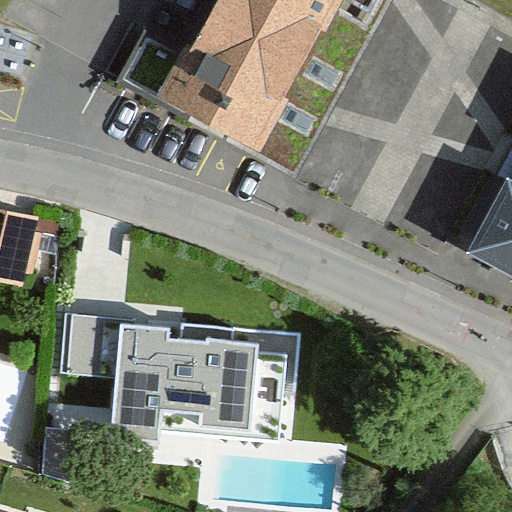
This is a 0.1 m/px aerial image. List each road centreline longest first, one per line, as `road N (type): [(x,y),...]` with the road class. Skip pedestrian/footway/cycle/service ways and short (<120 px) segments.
road 1 (unclassified): [(511,354),(244,240),(0,163)]
road 2 (residential): [(511,381),(414,511)]
